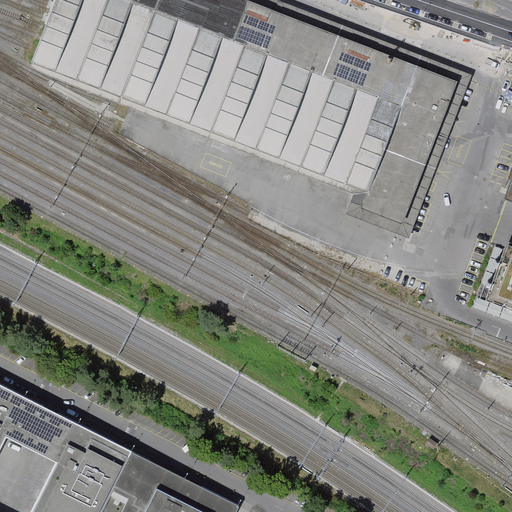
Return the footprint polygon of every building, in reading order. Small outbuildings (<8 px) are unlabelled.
[(58,0),(34,64),(135,100),(369,190),(404,99),(325,69),(194,19),(144,0),(58,0)] [(144,0),(194,19),(201,0),(144,0)] [(245,0),(201,0),(194,19),(325,69),(338,36),(245,0)] [(362,208),(369,190),(354,194),(346,214),(409,238),(472,74),(398,45),(380,39),(278,0),(245,0),(338,36),(416,67),(456,82),(402,224),(362,208)] [(416,67),(338,36),(325,69),(404,99),(416,67)] [(416,67),(404,99),(369,190),(362,208),(402,224),(456,82),(416,67)] [(511,177),(503,202),(511,205),(511,177)] [(511,244),(505,242),(484,301),(511,310),(511,244)] [(0,511),(235,511),(238,506),(122,447),(48,409),(0,384),(0,511)]
